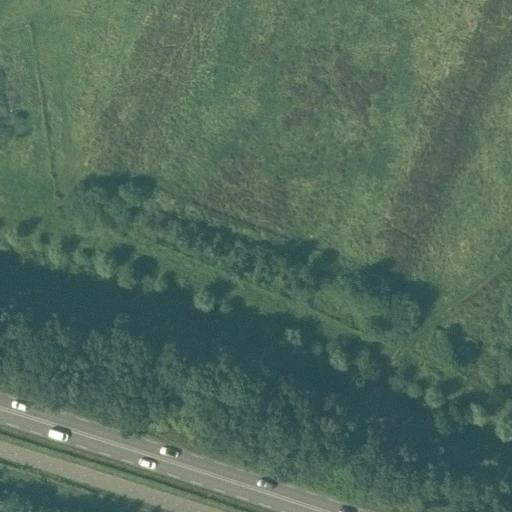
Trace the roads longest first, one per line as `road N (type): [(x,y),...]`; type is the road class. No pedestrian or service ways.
road 1 (unclassified): [(511,479),(59,291),(0,277)]
road 2 (primary): [(319,511),(0,409)]
